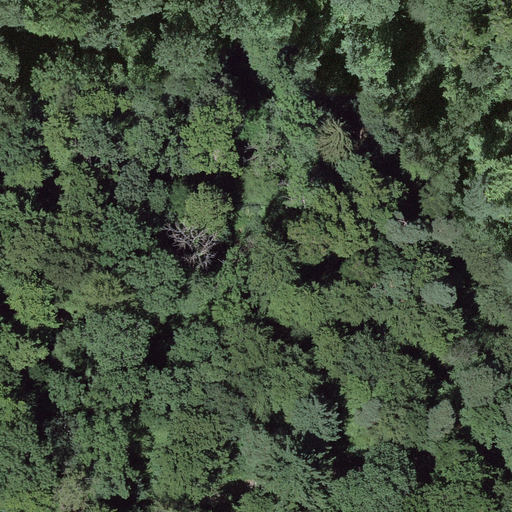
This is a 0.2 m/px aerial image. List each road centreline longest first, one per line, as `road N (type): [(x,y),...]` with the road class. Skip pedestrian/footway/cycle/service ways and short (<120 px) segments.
road 1 (track): [(147,511),(338,470),(511,450)]
road 2 (track): [(0,155),(75,0)]
